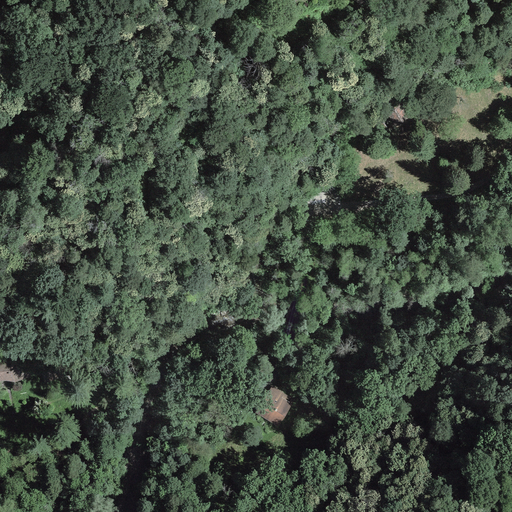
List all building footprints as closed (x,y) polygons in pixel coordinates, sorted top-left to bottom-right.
[(383,108),(396,128),(411,117),(397,98),(383,108)] [(315,187),(301,189),(302,198),(316,196),(315,187)] [(278,372),(266,360),(257,370),(269,382),(278,372)] [(11,362),(0,362),(0,383),(10,383),(16,383),(21,381),(24,378),(25,374),(24,369),(23,366),(18,363),(11,362)] [(295,401),(272,386),(255,413),(277,427),(295,401)]
